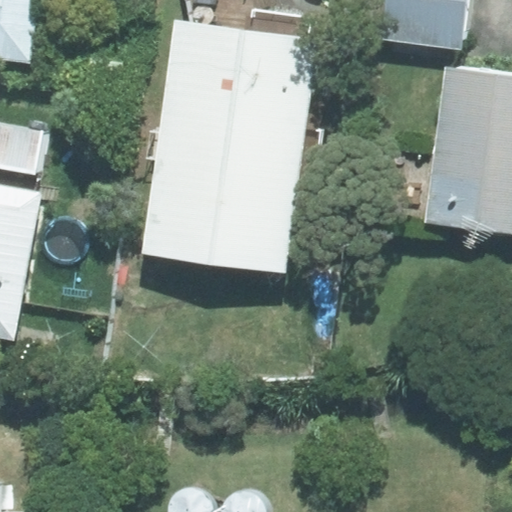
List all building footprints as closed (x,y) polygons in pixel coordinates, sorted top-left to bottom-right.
[(0,0),(0,52),(40,56),(44,0),(0,0)] [(396,0),(392,31),(465,41),(470,0),(396,0)] [(186,12),(152,241),(290,261),(323,33),(186,12)] [(96,54),(94,91),(126,93),(129,56),(96,54)] [(511,66),(456,59),(435,211),(511,221),(511,66)] [(0,120),(0,169),(41,176),(48,128),(0,120)] [(0,325),(20,329),(47,186),(0,177),(0,325)]
